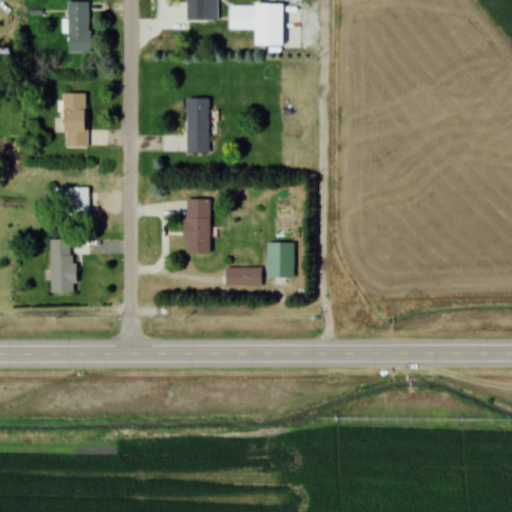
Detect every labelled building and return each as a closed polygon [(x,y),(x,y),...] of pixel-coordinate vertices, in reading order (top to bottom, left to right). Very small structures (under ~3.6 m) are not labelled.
[(185,0),(186,20),(217,20),(216,0),(185,0)] [(89,53),(89,1),(68,1),(68,53),(89,53)] [(257,6),(229,6),(229,30),(257,30),(257,6)] [(87,94),(63,94),(64,148),(87,147),(87,94)] [(186,98),(186,153),(209,153),(209,98),(186,98)] [(88,188),(68,188),(68,216),(88,216),(88,188)] [(185,199),(185,254),(210,254),(210,199),(185,199)] [(50,293),(75,293),(75,240),(50,240),(50,293)] [(294,278),(294,243),(267,243),(267,278),(294,278)] [(262,268),(224,268),(224,286),(262,286),(262,268)]
